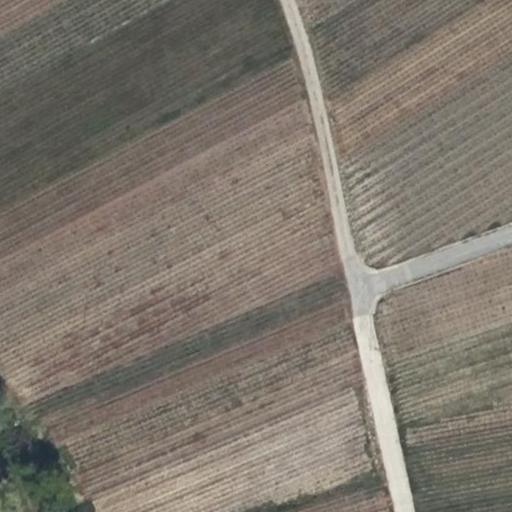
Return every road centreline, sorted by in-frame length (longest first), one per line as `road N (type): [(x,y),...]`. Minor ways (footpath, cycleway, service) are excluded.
road 1 (track): [(409,511),(327,120),(283,0)]
road 2 (track): [(511,235),(361,290)]
